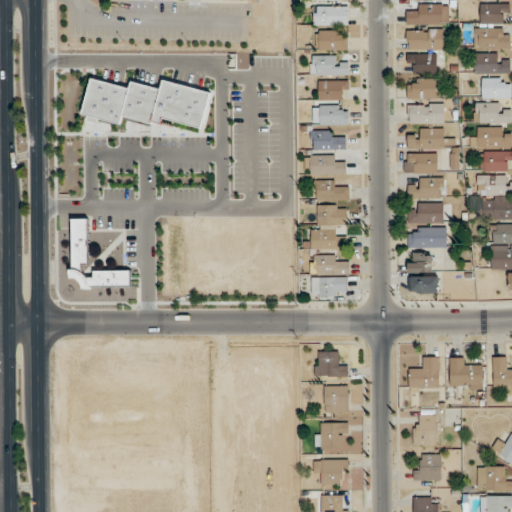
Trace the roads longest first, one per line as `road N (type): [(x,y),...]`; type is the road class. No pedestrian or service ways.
road 1 (residential): [(382,511),(378,0)]
road 2 (secondary): [(41,511),(37,0)]
road 3 (secondary): [(6,0),(10,511)]
road 4 (tertiary): [(511,318),(8,322)]
